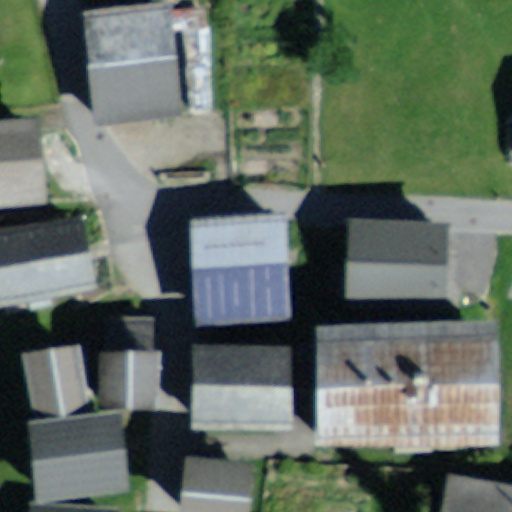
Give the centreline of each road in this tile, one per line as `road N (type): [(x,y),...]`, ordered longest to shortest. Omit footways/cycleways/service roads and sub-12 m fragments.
road 1 (residential): [(511,209),(136,208)]
road 2 (residential): [(136,208),(167,451),(162,511)]
road 3 (residential): [(136,208),(86,133),(53,0)]
